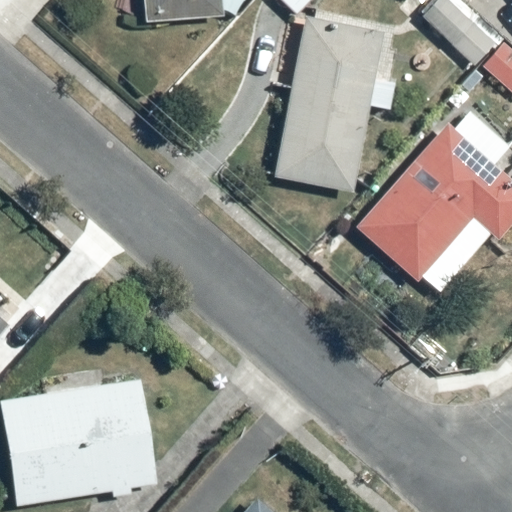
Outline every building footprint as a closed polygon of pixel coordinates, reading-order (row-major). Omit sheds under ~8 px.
[(141,0),(143,26),(218,22),(218,9),(248,7),(247,0),(141,0)] [(279,0),(294,14),(306,0),(279,0)] [(511,54),(443,0),(434,0),(416,22),(511,98),(511,54)] [(315,22),(299,19),(266,178),(343,193),(361,106),(386,111),(404,26),(318,9),(315,22)] [(511,144),(466,102),(350,227),(428,299),(486,237),(492,242),(511,221),(511,144)] [(0,395),(0,420),(10,504),(151,487),(138,379),(0,395)] [(273,511),(257,498),(244,511),(273,511)]
